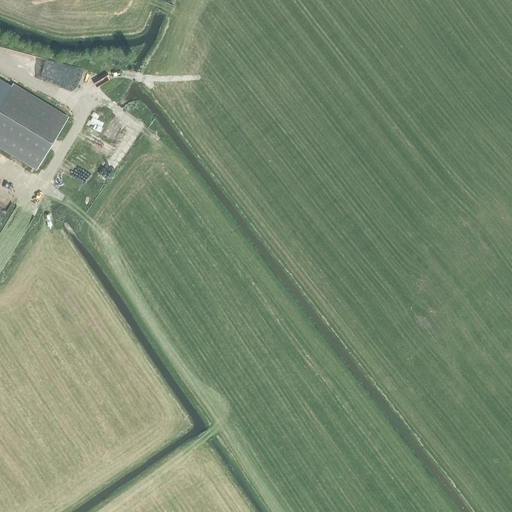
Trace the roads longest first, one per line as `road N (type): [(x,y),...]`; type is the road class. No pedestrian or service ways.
road 1 (track): [(0,171),(37,194),(91,104),(0,65)]
road 2 (track): [(196,78),(117,74),(76,95)]
